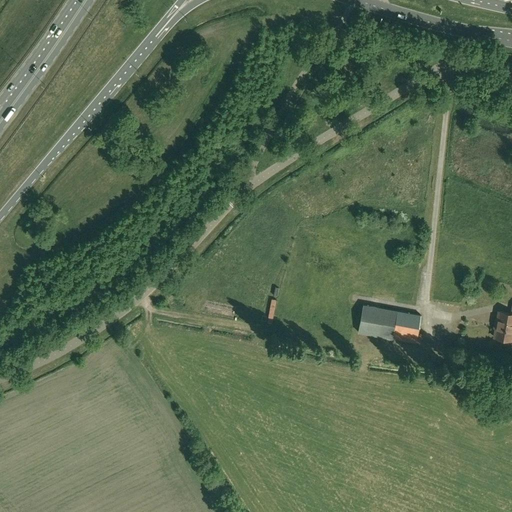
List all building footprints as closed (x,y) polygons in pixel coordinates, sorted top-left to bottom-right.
[(346,279),(353,241),(334,238),(328,270),(341,272),(339,278),(346,279)] [(480,249),(442,241),(437,264),(476,272),(480,249)] [(379,283),(378,292),(417,299),(419,283),(393,278),(392,285),(379,283)] [(438,280),(435,302),(461,306),(465,284),(438,280)] [(421,315),(363,304),(358,332),(416,342),(421,315)] [(494,337),(511,339),(511,310),(511,313),(499,311),(494,337)]
